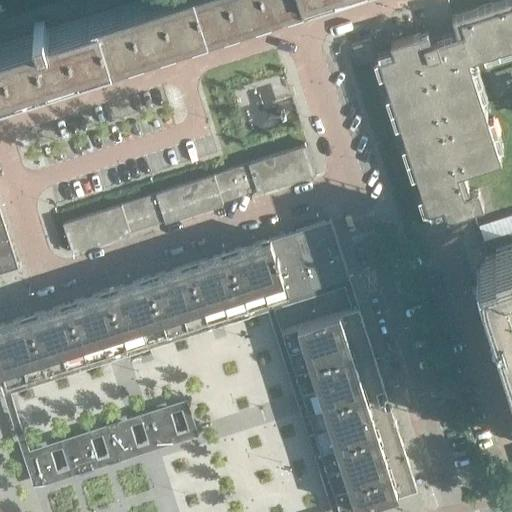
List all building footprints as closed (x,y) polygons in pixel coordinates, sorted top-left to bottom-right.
[(0,90),(283,0),(146,0),(50,31),(48,26),(46,27),(44,19),(33,22),(36,30),(34,31),(35,36),(0,46),(0,90)] [(511,0),(499,0),(452,15),(457,32),(431,41),(427,29),(426,30),(390,41),(394,53),(379,57),(428,210),(443,205),(447,217),(460,213),(484,205),(478,188),(470,190),(464,171),(501,159),(469,58),(473,57),(511,44),(511,242),(495,247),(496,251),(482,256),(481,252),(474,254),(469,255),(511,389),(511,0)] [(375,57),(369,38),(350,44),(356,63),(375,57)] [(316,172),(312,159),(307,142),(248,161),(257,188),(257,191),(316,172)] [(257,188),(248,161),(236,165),(245,192),(257,188)] [(245,192),(236,165),(225,168),(234,196),(245,192)] [(234,196),(225,168),(214,172),(223,199),(234,196)] [(223,202),(223,199),(214,172),(155,191),(164,218),(165,220),(223,202)] [(164,218),(155,191),(144,194),(153,222),(164,218)] [(153,222),(144,194),(133,198),(141,225),(153,222)] [(141,225),(133,198),(121,202),(130,229),(141,225)] [(131,231),(130,229),(121,202),(63,221),(72,250),(131,231)] [(0,270),(19,264),(0,204),(0,270)] [(511,238),(511,214),(493,221),(500,242),(511,238)] [(349,275),(331,217),(311,223),(329,281),(349,275)] [(329,281),(311,223),(290,230),(309,288),(329,281)] [(309,288),(290,230),(270,236),(289,294),(309,288)] [(289,294),(270,236),(250,243),(269,301),(289,294)] [(269,301),(250,243),(230,249),(248,307),(266,302),(269,301)] [(248,307),(230,249),(210,256),(228,314),(248,307)] [(228,314),(210,256),(189,262),(208,320),(228,314)] [(208,320),(189,262),(169,269),(188,327),(208,320)] [(188,327),(169,269),(149,275),(168,333),(188,327)] [(168,333),(149,275),(129,282),(147,340),(168,333)] [(268,309),(332,511),(340,511),(274,307),(345,285),(351,307),(359,305),(349,275),(266,302),(268,309)] [(147,340),(129,282),(109,288),(127,346),(147,340)] [(127,346),(109,288),(89,295),(107,353),(127,346)] [(107,353),(89,295),(68,301),(87,359),(107,353)] [(87,359),(68,301),(48,308),(67,366),(87,359)] [(268,309),(266,302),(6,385),(8,392),(268,309)] [(288,349),(365,325),(359,305),(351,307),(282,329),(288,349)] [(67,366),(48,308),(28,314),(47,372),(67,366)] [(47,372),(28,314),(8,321),(26,379),(47,372)] [(26,379),(8,321),(0,323),(0,365),(6,385),(26,379)] [(295,370),(372,345),(365,325),(288,349),(295,370)] [(301,390),(378,365),(372,345),(295,370),(301,390)] [(28,449),(8,392),(6,385),(0,365),(0,383),(33,487),(197,434),(186,398),(28,449)] [(308,410),(385,386),(378,365),(301,390),(308,410)] [(314,430),(391,406),(385,386),(308,410),(314,430)] [(321,450),(398,426),(391,406),(314,430),(321,450)] [(327,471),(404,446),(398,426),(321,450),(327,471)] [(334,491),(411,466),(404,446),(327,471),(334,491)] [(393,494),(417,486),(411,466),(334,491),(340,511),(393,494)] [(331,511),(354,511),(395,499),(393,494),(340,511),(332,511),(331,511)]
